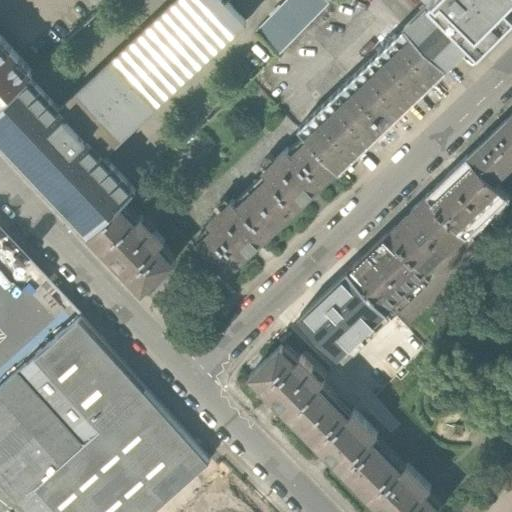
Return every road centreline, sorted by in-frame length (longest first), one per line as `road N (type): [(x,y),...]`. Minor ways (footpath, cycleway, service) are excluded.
road 1 (residential): [(187,381),(511,72)]
road 2 (residential): [(187,381),(0,182)]
road 3 (residential): [(315,511),(187,381)]
